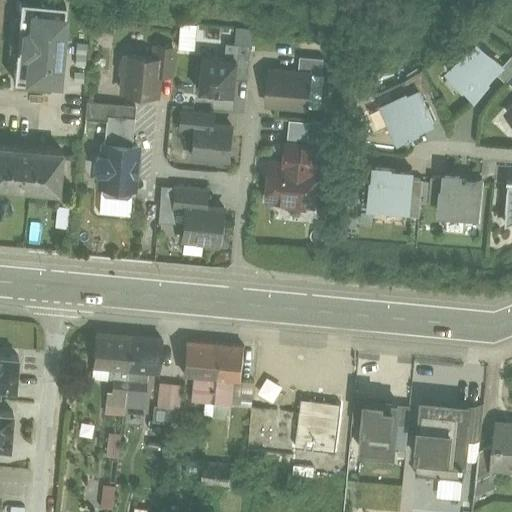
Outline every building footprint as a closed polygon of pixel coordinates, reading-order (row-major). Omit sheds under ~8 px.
[(64,0),(19,0),(14,69),(59,73),(64,0)] [(175,38),(192,38),(193,15),(176,15),(175,38)] [(479,34),(450,59),(467,79),(469,78),(480,90),(491,80),(488,76),(492,72),(494,74),(498,71),(505,64),(504,63),(479,34)] [(254,37),(229,35),(228,51),(240,52),(239,70),(251,71),(254,37)] [(173,39),(155,38),(154,49),(160,50),(158,64),(170,65),(173,39)] [(154,49),(125,47),(125,49),(122,51),(121,62),(123,65),(121,82),(156,85),(158,64),(160,50),(154,49)] [(228,51),(201,48),(198,82),(237,85),(239,70),(240,52),(228,51)] [(327,50),(303,48),(301,63),(313,65),(325,67),(327,50)] [(511,54),(504,63),(505,64),(498,71),(507,80),(508,79),(511,74),(511,54)] [(425,60),(408,71),(414,84),(423,80),(425,85),(436,80),(425,60)] [(301,63),(273,61),(270,95),(310,99),(313,65),(301,63)] [(411,84),(384,97),(400,131),(422,121),(421,119),(437,111),(431,98),(427,100),(424,94),(428,92),(425,85),(423,80),(414,84),(412,86),(411,84)] [(135,96),(87,92),(85,109),(106,111),(107,105),(134,108),(135,96)] [(204,103),(181,100),(179,120),(194,121),(194,114),(203,114),(204,103)] [(134,108),(107,105),(106,111),(104,134),(131,137),(134,108)] [(340,116),(312,113),(311,129),(339,131),(340,116)] [(203,114),(194,114),(194,121),(191,147),(210,149),(212,151),(223,152),(226,150),(231,151),(235,118),(203,114)] [(104,134),(103,134),(102,147),(99,147),(96,150),(95,159),(97,163),(100,163),(99,176),(101,176),(100,182),(104,187),(127,189),(131,185),(132,179),(133,179),(137,137),(131,137),(104,134)] [(62,141),(0,135),(0,175),(58,181),(62,141)] [(326,138),(290,135),(288,155),(274,153),(270,190),(291,192),(291,197),(308,199),(309,194),(316,194),(320,159),(324,160),(326,138)] [(377,171),(367,170),(365,196),(409,201),(411,201),(414,169),(414,160),(399,159),(393,159),(393,157),(378,155),(377,171)] [(484,172),(463,170),(463,164),(448,163),(448,169),(447,178),(445,178),(443,194),(442,204),(481,208),(484,172)] [(448,169),(434,167),(431,193),(443,194),(445,178),(447,178),(448,169)] [(426,170),(414,169),(411,201),(409,201),(409,205),(422,206),(426,170)] [(198,180),(175,178),(173,197),(185,198),(185,194),(196,195),(198,180)] [(211,181),(198,180),(196,195),(209,197),(211,181)] [(196,195),(185,194),(185,198),(182,229),(202,230),(206,235),(216,236),(221,232),(224,232),(227,198),(209,197),(196,195)] [(349,213),(333,211),(331,227),(347,230),(349,213)] [(131,325),(96,322),(92,355),(109,357),(108,359),(107,361),(108,363),(109,366),(112,368),(112,367),(126,369),(131,325)] [(161,328),(131,325),(126,369),(123,396),(141,398),(145,360),(157,361),(161,328)] [(217,333),(188,330),(184,364),(194,365),(192,389),(212,391),(212,390),(214,367),(217,333)] [(247,336),(217,333),(214,367),(233,368),(244,369),(247,336)] [(15,346),(0,344),(0,377),(14,378),(17,348),(18,348),(18,345),(15,345),(15,346)] [(126,369),(112,367),(112,368),(111,380),(106,380),(104,394),(123,396),(126,369)] [(233,368),(214,367),(212,390),(231,392),(233,368)] [(170,372),(159,371),(156,395),(167,396),(170,372)] [(181,373),(170,372),(167,396),(179,397),(181,373)] [(343,391),(305,386),(298,432),(336,438),(343,391)] [(364,412),(366,388),(356,387),(354,411),(364,412)] [(403,391),(366,388),(364,412),(360,442),(397,446),(400,413),(403,391)] [(475,393),(422,388),(416,450),(469,455),(471,431),(475,393)] [(413,392),(403,391),(400,413),(411,414),(413,392)] [(486,394),(475,393),(471,431),(482,432),(486,394)] [(10,402),(0,401),(0,436),(7,437),(9,438),(10,435),(9,435),(12,404),(13,404),(13,402),(10,402)] [(102,443),(115,446),(120,423),(107,420),(102,443)] [(511,422),(497,421),(495,442),(493,458),(494,459),(511,460),(511,422)] [(495,442),(482,442),(479,470),(493,470),(494,459),(493,458),(495,442)] [(235,455),(207,452),(205,471),(233,475),(235,455)] [(460,487),(462,467),(438,466),(437,485),(460,487)] [(109,498),(112,474),(100,472),(97,496),(109,498)]
